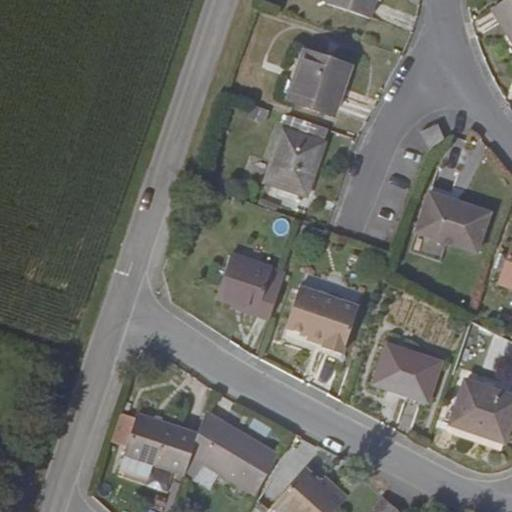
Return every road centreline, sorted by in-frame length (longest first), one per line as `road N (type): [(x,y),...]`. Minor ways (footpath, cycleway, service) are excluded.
road 1 (residential): [(120,303),(313,415),(505,511)]
road 2 (tertiary): [(221,0),(120,303)]
road 3 (tertiary): [(120,303),(54,498)]
road 4 (residential): [(451,53),(413,109),(373,209)]
